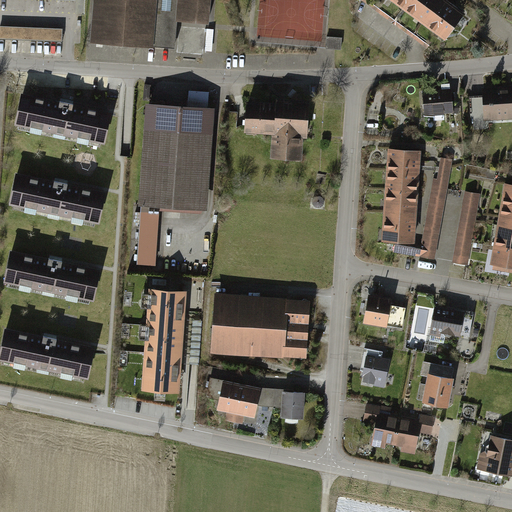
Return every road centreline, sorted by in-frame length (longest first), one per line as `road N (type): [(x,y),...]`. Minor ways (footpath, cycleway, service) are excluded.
road 1 (residential): [(0,62),(240,77),(356,74)]
road 2 (residential): [(0,395),(330,460)]
road 3 (residential): [(356,74),(342,269)]
road 4 (residential): [(342,269),(330,460)]
road 5 (residential): [(330,460),(511,498)]
road 6 (residential): [(342,269),(511,297)]
road 7 (residential): [(356,74),(511,61)]
